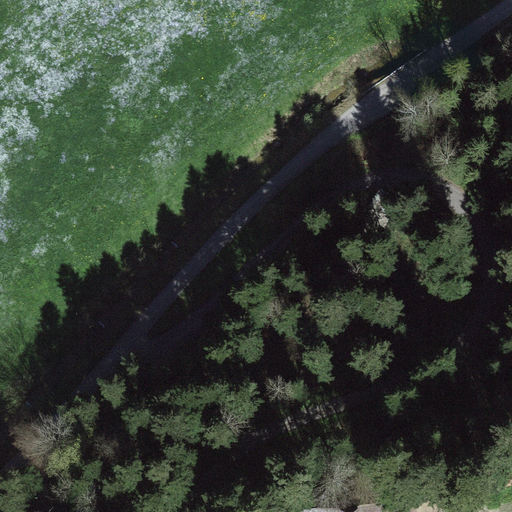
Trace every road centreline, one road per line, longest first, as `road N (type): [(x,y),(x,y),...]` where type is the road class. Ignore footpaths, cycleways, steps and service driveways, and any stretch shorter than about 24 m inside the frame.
road 1 (track): [(183,511),(257,441),(376,390),(461,337),(489,286),(479,231),(441,189),(380,183),(317,212),(190,333),(115,349)]
road 2 (residential): [(510,0),(351,117),(245,215),(98,366),(0,487)]
